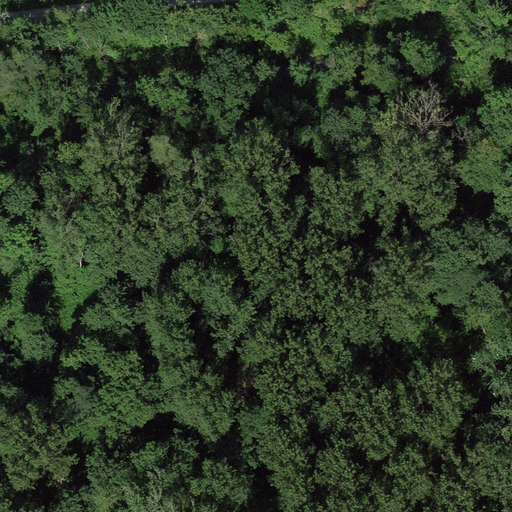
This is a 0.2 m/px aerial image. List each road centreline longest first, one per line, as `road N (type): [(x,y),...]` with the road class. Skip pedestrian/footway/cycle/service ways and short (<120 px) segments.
road 1 (track): [(62,511),(64,386),(88,324),(143,281),(511,226)]
road 2 (track): [(0,27),(221,0)]
